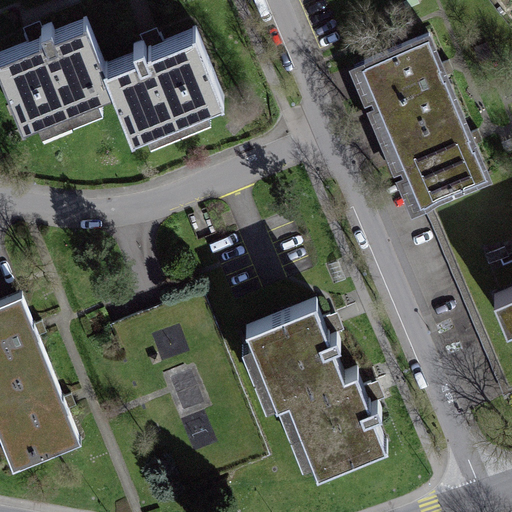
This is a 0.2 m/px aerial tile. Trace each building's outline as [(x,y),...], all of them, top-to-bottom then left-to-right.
[(41,31),(0,47),(0,63),(22,117),(113,81),(132,128),(223,91),(195,21),(138,44),(103,58),(85,13),(41,31)] [(428,30),(353,61),(413,203),(488,171),(474,139),(442,64),(428,30)] [(511,287),(494,295),(511,336),(511,287)] [(24,292),(0,301),(0,428),(14,464),(82,436),(63,390),(36,321),(24,292)] [(317,298),(247,325),(276,401),(286,397),(315,470),(386,443),(365,389),(357,367),(345,371),(326,322),(317,298)]
